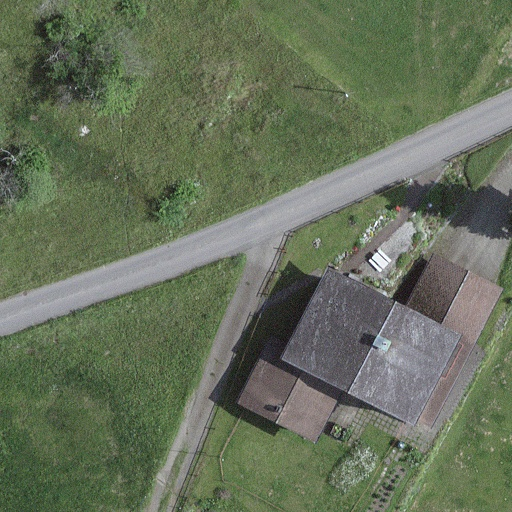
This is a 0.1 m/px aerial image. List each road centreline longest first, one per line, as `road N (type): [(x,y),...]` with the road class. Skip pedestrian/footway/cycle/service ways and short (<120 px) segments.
road 1 (unclassified): [(511,112),(277,222),(0,320)]
road 2 (track): [(277,222),(169,486),(168,511)]
